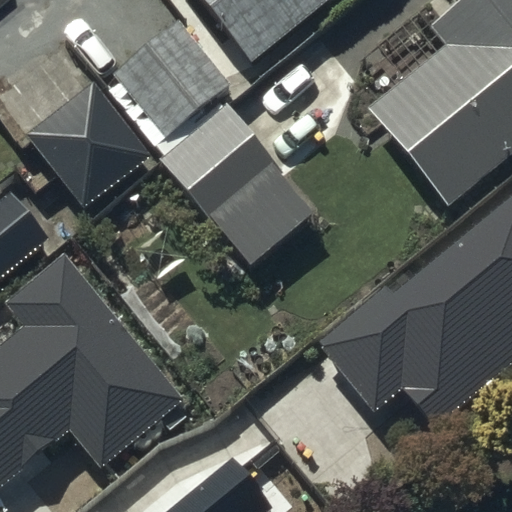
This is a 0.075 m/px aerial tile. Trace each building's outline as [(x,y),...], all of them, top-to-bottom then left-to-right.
[(334,0),(201,0),(256,65),(334,0)] [(511,0),(474,0),(433,32),(447,50),(367,113),(449,215),(509,168),(504,161),(511,155),(511,0)] [(111,78),(165,144),(232,89),(179,23),(111,78)] [(146,159),(91,88),(28,136),(84,208),(146,159)] [(222,98),(165,144),(155,152),(162,160),(156,165),(210,232),(283,173),(222,98)] [(0,277),(42,242),(3,196),(0,198),(0,277)] [(511,383),(511,214),(393,315),(382,302),(317,358),(377,429),(401,408),(435,449),(511,383)] [(192,404),(66,256),(0,311),(21,336),(0,354),(0,492),(69,435),(105,477),(192,404)] [(180,492),(156,511),(281,511),(240,462),(190,503),(180,492)]
